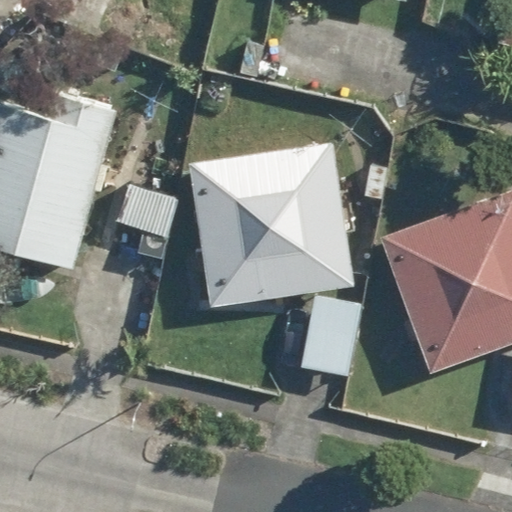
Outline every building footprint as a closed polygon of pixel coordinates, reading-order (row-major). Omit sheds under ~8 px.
[(511,46),(511,0),(500,0),(491,42),(511,46)] [(344,51),(264,37),(257,80),(337,94),(344,51)] [(0,256),(76,274),(113,113),(0,86),(0,256)] [(327,142),(183,163),(204,306),(348,286),(327,142)] [(511,339),(511,189),(378,236),(425,370),(511,339)]
